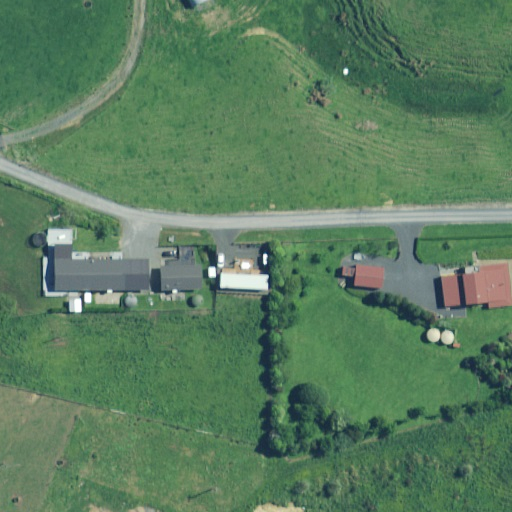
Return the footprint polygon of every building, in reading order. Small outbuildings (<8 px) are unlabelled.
[(123,290),(123,260),(53,261),(53,290),(123,290)] [(511,305),(507,265),(475,268),(476,273),(440,277),(443,307),(487,302),(487,308),(511,305)] [(199,290),(199,267),(159,267),(160,290),(199,290)] [(380,288),(381,268),(342,267),(342,276),(353,276),(353,287),(380,288)] [(136,298),(125,296),(123,306),(134,308),(136,298)] [(440,332),(430,328),(425,339),(435,343),(440,332)] [(454,342),(450,330),(439,334),(443,345),(454,342)]
